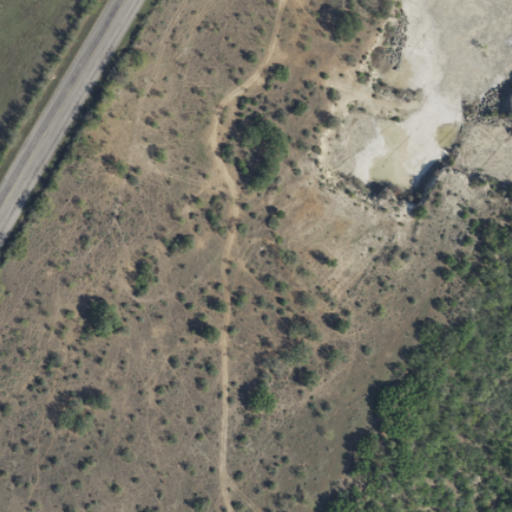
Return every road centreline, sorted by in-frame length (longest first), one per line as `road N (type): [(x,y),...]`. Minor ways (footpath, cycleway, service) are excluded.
road 1 (primary): [(0,209),(123,0)]
road 2 (residential): [(128,279),(0,232)]
